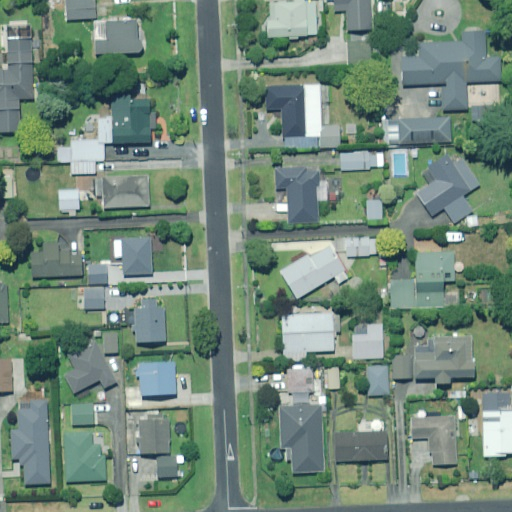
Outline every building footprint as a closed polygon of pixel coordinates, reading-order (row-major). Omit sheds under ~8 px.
[(95,19),(94,0),(65,0),(66,19),(95,19)] [(372,29),(370,0),(334,0),(334,11),(347,10),(348,30),(372,29)] [(307,15),(307,2),(272,1),(271,20),(267,19),(267,37),(297,37),(297,35),(306,35),(307,15)] [(17,99),(36,98),(35,84),(34,62),(33,39),(32,20),(28,21),(11,21),(5,22),(6,40),(8,63),(8,67),(0,67),(0,132),(19,131),(18,109),(17,99)] [(96,54),(143,52),(142,37),(138,38),(137,21),(106,22),(107,40),(95,41),(96,54)] [(372,63),(371,41),(347,42),(348,64),(372,63)] [(487,42),(420,43),(420,56),(401,56),(402,84),(442,84),(443,110),(467,109),(467,81),(500,81),(500,57),(487,57),(487,42)] [(267,109),(282,109),(283,137),(286,136),(286,149),(340,147),(339,125),(327,126),(327,122),(327,101),(330,101),(330,84),(267,86),(267,109)] [(106,142),(151,143),(151,101),(149,101),(149,100),(113,100),(113,116),(98,116),(98,139),(73,139),(73,148),(59,148),(59,162),(73,162),(73,174),(96,174),(96,160),(106,160),(106,142)] [(431,111),(424,112),(424,118),(387,121),(389,145),(452,141),(450,116),(431,117),(431,111)] [(384,166),(384,151),(341,152),(341,170),(371,169),(371,167),(384,166)] [(408,151),(387,153),(390,177),(410,175),(408,151)] [(454,167),(446,156),(422,171),(430,184),(417,192),(433,216),(445,208),(454,223),(474,210),(464,195),(481,184),(465,160),(454,167)] [(320,168),(277,168),(277,188),(288,188),(288,222),(318,222),(318,186),(320,186),(320,168)] [(0,197),(14,197),(13,176),(0,176),(0,197)] [(149,206),(148,177),(96,178),(96,196),(103,196),(104,207),(149,206)] [(394,188),(381,188),(382,200),(394,200),(394,188)] [(80,209),(80,190),(59,190),(59,209),(80,209)] [(384,201),(368,200),(367,221),(383,222),(384,201)] [(372,256),(371,237),(347,237),(347,257),(372,256)] [(155,272),(152,238),(119,240),(122,275),(155,272)] [(58,251),(58,242),(43,243),(44,253),(31,253),(32,277),(82,275),(82,255),(70,255),(70,250),(58,251)] [(311,254),(309,250),(291,260),(293,264),(282,270),(296,298),(336,277),(339,283),(349,278),(331,244),(311,254)] [(457,284),(456,253),(415,255),(416,283),(390,284),(391,311),(443,309),(442,284),(457,284)] [(115,283),(115,270),(89,271),(89,284),(115,283)] [(11,285),(0,285),(0,321),(13,321),(12,295),(11,285)] [(103,289),(84,289),(84,309),(103,309),(103,289)] [(134,323),(130,323),(131,333),(135,332),(135,343),(166,341),(163,300),(133,303),(134,323)] [(334,350),(333,313),(283,315),(285,361),(308,360),(307,351),(334,350)] [(384,324),(353,325),(354,359),(385,358),(384,324)] [(120,352),(118,332),(104,333),(106,353),(120,352)] [(416,354),(416,378),(436,378),(436,383),(451,383),(451,377),(474,377),(473,336),(434,337),(435,345),(416,346),(416,354)] [(65,375),(73,392),(88,385),(93,396),(113,386),(92,343),(69,354),(77,369),(65,375)] [(412,378),(412,354),(394,355),(394,378),(412,378)] [(0,358),(0,388),(11,389),(11,358),(0,358)] [(175,394),(174,362),(139,363),(140,395),(175,394)] [(389,366),(368,366),(368,395),(389,395),(389,366)] [(313,392),(313,368),(288,369),(289,393),(313,392)] [(340,368),(326,368),(326,388),(340,388),(340,368)] [(49,464),(48,400),(18,401),(19,430),(11,430),(11,448),(20,448),(20,465),(49,464)] [(99,424),(98,404),(71,405),(72,425),(99,424)] [(325,472),(323,405),(280,407),(281,449),(287,449),(287,460),(292,460),(293,473),(325,472)] [(511,455),(511,408),(483,410),(485,456),(511,455)] [(171,452),(170,419),(163,419),(162,414),(148,414),(148,420),(139,420),(140,453),(171,452)] [(455,465),(455,417),(411,417),(411,438),(429,438),(429,452),(432,452),(432,465),(455,465)] [(384,460),(383,432),(335,433),(336,461),(384,460)] [(95,446),(94,433),(65,434),(67,482),(107,480),(105,445),(95,446)] [(180,477),(180,457),(158,457),(157,477),(180,477)]
